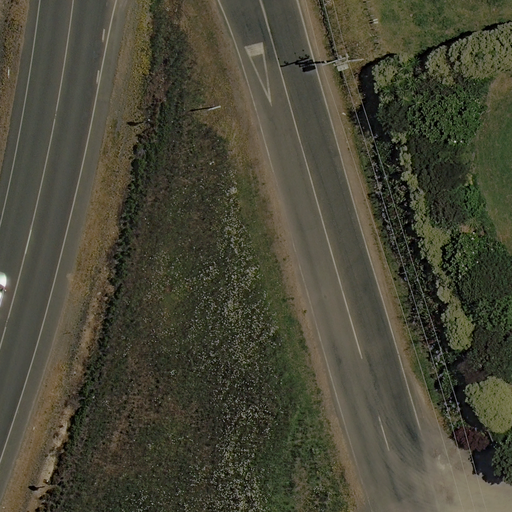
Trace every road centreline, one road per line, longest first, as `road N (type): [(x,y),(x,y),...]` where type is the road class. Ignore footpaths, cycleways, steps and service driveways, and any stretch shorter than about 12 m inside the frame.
road 1 (unclassified): [(260,0),(413,511)]
road 2 (secondary): [(0,360),(56,113),(71,0)]
